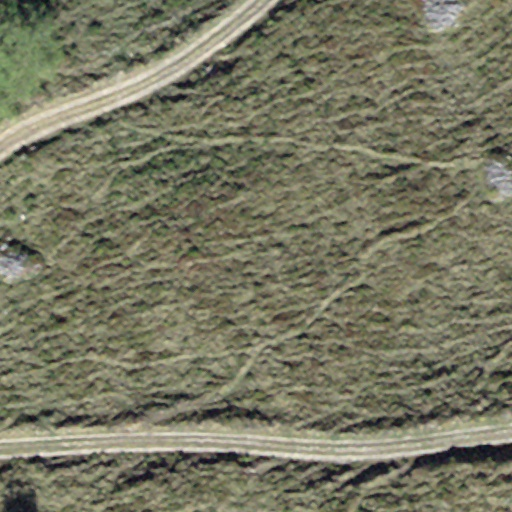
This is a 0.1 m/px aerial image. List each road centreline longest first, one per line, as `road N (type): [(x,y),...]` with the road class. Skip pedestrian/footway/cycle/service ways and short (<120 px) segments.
road 1 (track): [(0,448),(218,441),(323,451),(511,432)]
road 2 (track): [(265,0),(162,75),(24,131),(0,149)]
